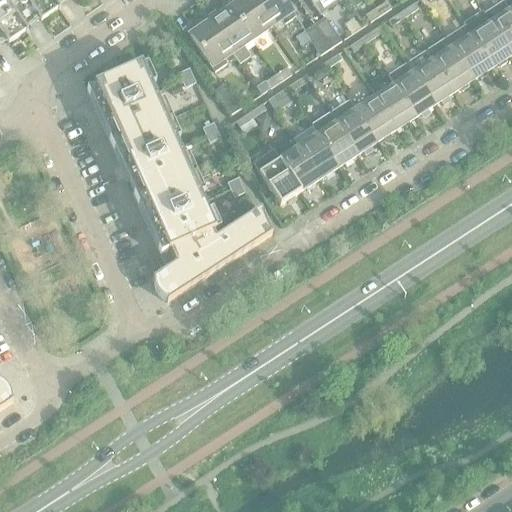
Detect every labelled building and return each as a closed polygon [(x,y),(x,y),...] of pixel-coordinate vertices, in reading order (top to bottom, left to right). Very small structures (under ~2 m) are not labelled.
[(25,33),(1,0),(0,0),(0,44),(6,41),(8,44),(25,33)] [(57,11),(49,0),(1,0),(25,33),(26,32),(23,28),(32,22),(32,23),(38,18),(41,22),(57,11)] [(73,0),(49,0),(57,11),(58,10),(55,6),(64,0),(72,0),(73,0)] [(272,29),(253,0),(236,0),(238,3),(229,9),(252,43),(272,29)] [(295,19),(282,0),(253,0),(272,29),(281,23),(284,27),(295,19)] [(391,10),(386,3),(375,10),(380,17),(391,10)] [(511,17),(509,12),(503,3),(484,16),(490,25),(511,58),(511,57),(511,17)] [(404,20),(418,11),(414,5),(401,14),(404,20)] [(252,43),(229,9),(220,16),(217,12),(206,20),(208,24),(232,56),(239,66),(249,60),(249,57),(243,49),(252,43)] [(380,17),(375,10),(365,17),(370,24),(380,17)] [(391,28),(404,20),(401,14),(387,23),(391,28)] [(341,44),(324,19),(314,26),(330,51),(341,44)] [(232,56),(208,24),(189,37),(214,74),(226,66),(223,62),(232,56)] [(511,58),(490,25),(470,37),(492,70),(498,66),(499,69),(506,64),(505,62),(511,58)] [(330,51),(314,26),(304,33),(320,58),(330,51)] [(492,70),(470,37),(464,28),(445,40),(473,83),(478,79),(480,81),(487,76),(486,74),(492,70)] [(366,45),(379,36),(375,31),(362,40),(366,45)] [(352,54),(366,45),(362,40),(349,49),(352,54)] [(473,83),(445,40),(426,52),(453,95),(459,91),(461,93),(468,89),(467,86),(473,83)] [(453,95),(426,52),(406,65),(434,108),(440,104),(442,106),(449,101),(448,99),(453,95)] [(328,71),(341,62),(338,56),(324,65),(328,71)] [(335,81),(328,71),(324,65),(311,74),(321,90),(335,81)] [(434,108),(406,65),(387,78),(393,87),(414,120),(420,116),(422,119),(429,114),(428,112),(434,108)] [(166,124),(154,96),(140,67),(120,76),(118,70),(105,79),(107,82),(86,92),(111,148),(166,124)] [(291,77),(286,70),(275,77),(280,84),(291,77)] [(192,78),(189,71),(178,76),(181,83),(192,78)] [(280,84),(275,77),(265,84),(270,91),(280,84)] [(195,85),(192,78),(181,83),(184,90),(195,85)] [(290,96),(303,87),(300,81),(286,90),(290,96)] [(241,110),(224,86),(214,93),(230,117),(241,110)] [(414,120),(393,87),(374,100),(395,133),(401,129),(403,131),(410,126),(409,124),(414,120)] [(277,105),(290,96),(286,90),(273,99),(277,105)] [(395,133),(374,100),(355,112),(376,145),(382,141),(384,144),(391,139),(389,136),(395,133)] [(252,121),(265,112),(262,107),(248,115),(252,121)] [(376,145),(355,112),(336,124),(357,157),(363,154),(364,156),(372,151),(370,149),(376,145)] [(239,130),(252,121),(248,115),(235,124),(239,130)] [(191,179),(178,152),(166,124),(111,148),(136,204),(191,179)] [(357,157),(336,124),(316,137),(338,170),(344,166),(345,168),(353,164),(351,161),(357,157)] [(216,133),(213,125),(202,130),(205,138),(216,133)] [(220,140),(216,133),(205,138),(209,145),(220,140)] [(338,170),(316,137),(297,149),(319,182),(325,178),(326,181),(333,176),(332,174),(338,170)] [(319,182),(297,149),(278,162),(300,195),(305,191),(307,193),(314,188),(313,186),(319,182)] [(300,195),(278,162),(258,175),(279,208),(286,203),(288,206),(295,201),(294,198),(300,195)] [(215,234),(202,206),(191,179),(136,204),(160,258),(169,254),(213,235),(215,234)] [(241,188),(238,180),(227,185),(230,192),(241,188)] [(244,195),(241,188),(230,192),(233,200),(244,195)] [(166,305),(271,237),(270,235),(271,235),(260,213),(261,213),(260,212),(231,231),(223,235),(215,241),(213,235),(169,254),(175,267),(152,282),(153,283),(153,289),(156,295),(159,299),(164,303),(166,303),(166,305)] [(0,412),(12,405),(11,403),(11,402),(10,396),(7,391),(3,386),(0,384),(0,412)]
